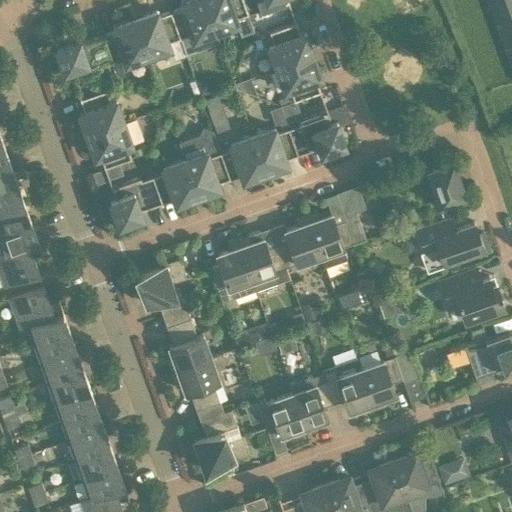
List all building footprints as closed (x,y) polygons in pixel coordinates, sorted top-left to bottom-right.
[(194,37),(214,29),(203,0),(179,0),(181,5),(169,10),(178,36),(179,36),(185,52),(198,48),(194,37)] [(203,0),(214,29),(237,21),(235,16),(246,12),(241,0),(203,0)] [(241,0),(246,12),(258,8),(259,10),(288,0),(287,0),(241,0)] [(511,0),(486,0),(511,70),(511,0)] [(167,40),(178,36),(169,10),(158,14),(156,8),(133,17),(146,54),(169,45),(167,40)] [(114,29),(101,34),(110,60),(123,56),(125,61),(146,54),(133,17),(112,24),(114,29)] [(268,44),(276,67),(313,54),(305,31),(299,33),(295,20),(268,30),(273,42),(268,44)] [(100,64),(110,60),(101,34),(80,41),(79,36),(55,44),(63,68),(68,66),(72,77),(101,66),(100,64)] [(320,75),(313,54),(276,67),(283,88),(289,86),(293,99),(320,90),(315,77),(320,75)] [(269,70),(235,77),(239,101),(264,96),(262,86),(272,84),(269,70)] [(202,89),(212,85),(208,75),(198,78),(202,89)] [(78,111),(87,134),(123,121),(115,98),(110,100),(106,87),(79,97),(83,109),(78,111)] [(216,129),(229,125),(217,92),(204,96),(216,129)] [(298,122),(286,126),(296,153),(318,145),(320,150),(344,142),(335,118),(330,120),(327,109),(298,120),(298,122)] [(131,142),(123,121),(87,134),(94,155),(99,153),(104,166),(130,156),(126,144),(131,142)] [(217,181),(228,177),(211,128),(202,125),(199,132),(205,149),(183,157),(196,194),(219,186),(217,181)] [(285,157),(296,153),(286,126),(276,130),(274,125),(251,133),(264,170),(287,162),(285,157)] [(212,129),(211,128),(228,177),(240,173),(242,178),(264,170),(251,133),(229,141),(231,146),(220,150),(212,129)] [(0,166),(10,163),(3,144),(0,144),(0,166)] [(163,170),(151,174),(160,201),(173,196),(175,202),(196,194),(183,157),(161,165),(163,170)] [(427,166),(439,201),(464,193),(451,157),(427,166)] [(10,163),(0,166),(0,187),(16,182),(10,163)] [(139,208),(160,201),(151,174),(140,178),(140,176),(111,186),(114,196),(109,198),(118,222),(141,213),(139,208)] [(16,182),(0,187),(0,209),(23,201),(16,182)] [(0,231),(30,221),(23,201),(0,209),(0,231)] [(316,209),(304,213),(318,253),(319,253),(323,264),(346,256),(342,245),(353,241),(344,216),(333,220),(330,212),(318,216),(316,209)] [(356,212),(344,216),(353,241),(365,237),(356,212)] [(284,265),(318,253),(304,213),(294,217),(297,223),(285,228),(288,238),(276,243),(284,265)] [(426,269),(444,263),(444,260),(468,251),(470,255),(488,249),(482,230),(477,232),(473,220),(448,229),(444,218),(416,228),(424,249),(420,251),(426,269)] [(0,252),(37,240),(30,221),(0,231),(0,252)] [(250,277),(251,277),(255,288),(288,277),(284,265),(276,243),(266,246),(262,236),(250,240),(247,233),(236,237),(250,277)] [(251,277),(250,277),(236,237),(226,241),(229,247),(217,252),(220,262),(209,266),(221,300),(233,296),(255,288),(251,277)] [(32,255),(41,252),(37,240),(0,252),(0,273),(4,284),(38,272),(32,255)] [(156,298),(162,314),(186,306),(179,288),(174,290),(171,281),(186,276),(179,256),(161,262),(161,264),(135,273),(146,302),(156,298)] [(480,278),(476,266),(439,279),(448,303),(457,300),(464,319),(503,305),(495,282),(491,284),(488,275),(480,278)] [(8,296),(19,327),(26,324),(62,312),(57,297),(48,301),(42,283),(8,296)] [(368,296),(364,285),(353,289),(357,300),(368,296)] [(313,297),(300,301),(305,315),(318,311),(313,297)] [(196,335),(186,306),(162,314),(172,343),(168,344),(173,357),(166,359),(170,371),(210,357),(202,333),(196,335)] [(288,313),(291,321),(301,318),(298,309),(288,313)] [(62,312),(26,324),(33,344),(69,331),(62,312)] [(232,329),(236,342),(268,330),(263,318),(232,329)] [(470,328),(474,340),(463,343),(475,376),(496,368),(496,367),(511,361),(511,329),(511,327),(485,337),(481,324),(470,328)] [(69,331),(33,344),(40,363),(76,350),(69,331)] [(394,354),(402,377),(410,400),(424,394),(409,349),(394,354)] [(76,350),(40,363),(46,382),(83,369),(76,350)] [(402,377),(394,354),(359,367),(373,407),(384,403),(382,396),(394,392),(390,381),(402,377)] [(325,378),(324,379),(333,401),(345,397),(348,408),(360,403),(363,410),(373,407),(359,367),(355,355),(332,363),(333,367),(322,371),(325,378)] [(218,378),(210,357),(170,371),(174,380),(180,378),(185,390),(189,388),(200,420),(230,409),(230,408),(222,411),(212,380),(218,378)] [(83,369),(46,382),(53,401),(90,388),(83,369)] [(333,401),(324,379),(291,391),(305,431),(316,427),(314,420),(326,416),(322,405),(333,401)] [(90,388),(53,401),(60,420),(96,408),(90,388)] [(295,434),(305,431),(291,391),(257,402),(265,425),(276,421),(280,432),(292,428),(295,434)] [(13,404),(0,408),(4,419),(17,414),(13,404)] [(96,408),(60,420),(67,440),(103,427),(96,408)] [(236,424),(230,409),(200,420),(205,434),(194,438),(204,466),(230,457),(230,459),(248,452),(241,433),(226,438),(223,429),(236,424)] [(511,456),(511,410),(509,411),(511,418),(499,423),(511,457),(511,456)] [(7,427),(20,423),(17,414),(4,419),(7,427)] [(103,427),(67,440),(73,459),(110,446),(103,427)] [(27,442),(13,446),(17,457),(30,452),(27,442)] [(110,446),(73,459),(80,478),(117,465),(110,446)] [(404,492),(410,509),(411,511),(424,511),(423,485),(434,481),(435,498),(443,495),(440,485),(427,448),(407,455),(406,453),(392,458),(404,492)] [(20,466),(33,461),(30,452),(17,457),(20,466)] [(385,511),(389,511),(410,509),(404,492),(392,458),(378,463),(379,465),(358,472),(370,504),(382,500),(385,511)] [(468,473),(462,458),(440,466),(445,481),(468,473)] [(87,496),(79,498),(80,500),(123,484),(117,465),(80,478),(87,496)] [(367,511),(365,505),(370,504),(358,472),(339,479),(338,477),(324,482),(334,511),(367,511)] [(41,480),(27,485),(31,495),(44,491),(41,480)] [(311,489),(291,496),(294,504),(282,508),(283,511),(334,511),(324,482),(310,487),(311,489)] [(128,496),(123,484),(80,500),(84,511),(123,511),(119,500),(128,496)] [(34,504),(47,499),(44,491),(31,495),(34,504)] [(214,511),(253,511),(253,508),(266,504),(262,494),(214,511)]
